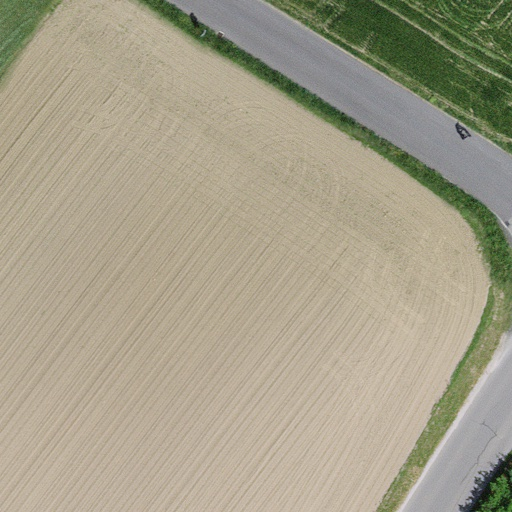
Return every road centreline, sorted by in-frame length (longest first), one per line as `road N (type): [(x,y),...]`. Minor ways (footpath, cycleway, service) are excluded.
road 1 (tertiary): [(210,0),(511,187)]
road 2 (tertiary): [(511,389),(434,511)]
